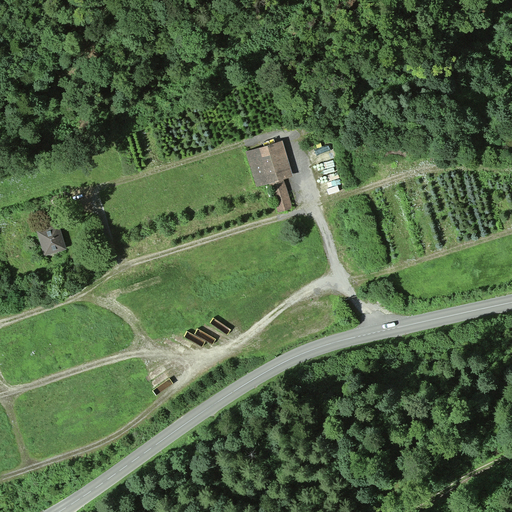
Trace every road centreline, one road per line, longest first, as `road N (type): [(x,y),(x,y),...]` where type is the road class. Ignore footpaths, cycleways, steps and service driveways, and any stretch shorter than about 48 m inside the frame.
road 1 (tertiary): [(58,511),(219,400),(314,348),(511,301)]
road 2 (track): [(0,476),(116,436),(337,275)]
road 3 (track): [(312,205),(283,133),(101,185),(94,195),(118,269)]
road 4 (track): [(220,358),(127,355),(0,396)]
road 5 (track): [(118,269),(312,205)]
road 6 (track): [(511,169),(397,176),(312,205)]
road 7 (track): [(345,284),(511,230)]
road 8 (track): [(118,269),(88,291),(0,321)]
